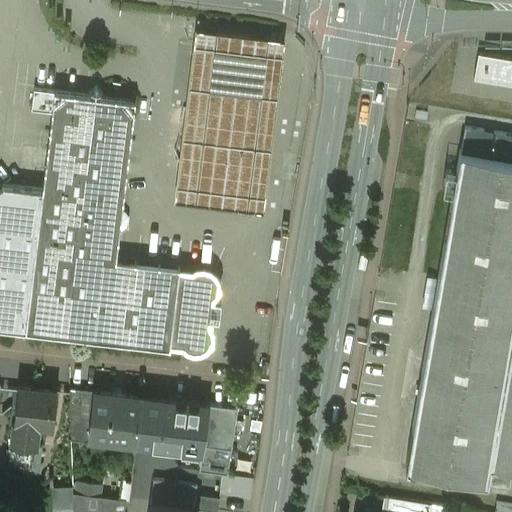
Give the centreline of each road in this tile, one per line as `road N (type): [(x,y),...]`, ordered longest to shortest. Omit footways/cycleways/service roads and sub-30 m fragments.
road 1 (secondary): [(351,0),(274,511)]
road 2 (secondary): [(306,511),(390,2)]
road 3 (residential): [(0,346),(220,373)]
road 4 (residential): [(390,2),(511,7)]
